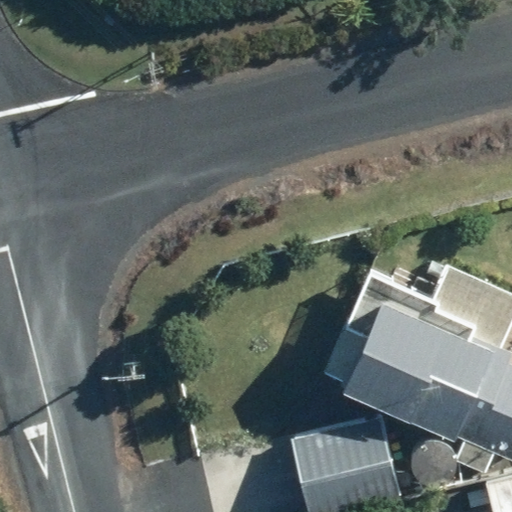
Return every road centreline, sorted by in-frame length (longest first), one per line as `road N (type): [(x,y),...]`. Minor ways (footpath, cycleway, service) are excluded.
road 1 (residential): [(0,178),(511,50)]
road 2 (residential): [(79,511),(0,193)]
